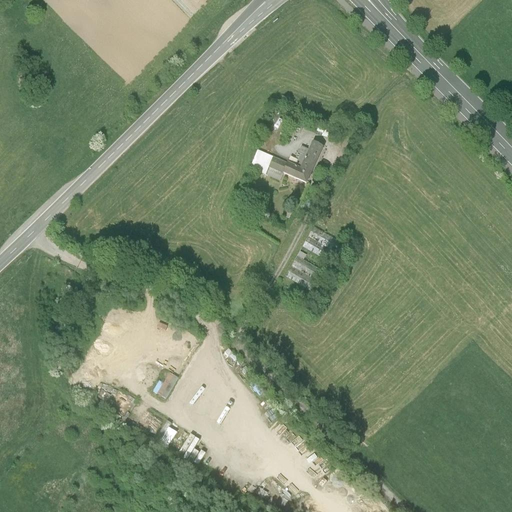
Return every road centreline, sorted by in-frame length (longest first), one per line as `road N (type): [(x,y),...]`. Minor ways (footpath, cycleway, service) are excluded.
road 1 (tertiary): [(0,262),(247,20)]
road 2 (primary): [(411,45),(511,151)]
